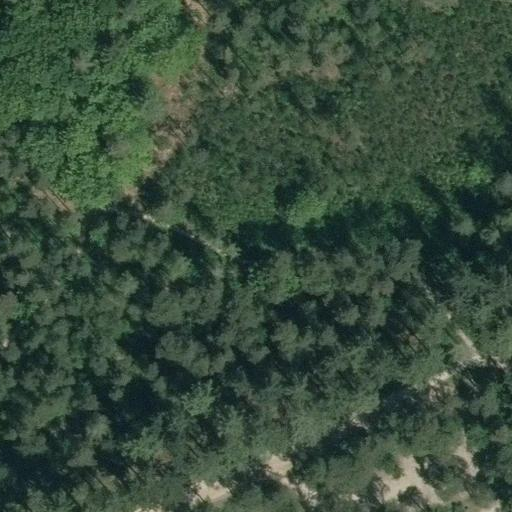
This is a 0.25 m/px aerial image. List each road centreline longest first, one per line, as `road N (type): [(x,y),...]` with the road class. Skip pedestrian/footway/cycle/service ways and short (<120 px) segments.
road 1 (track): [(282,462),(457,386)]
road 2 (track): [(508,511),(457,386)]
road 3 (track): [(168,511),(282,462)]
